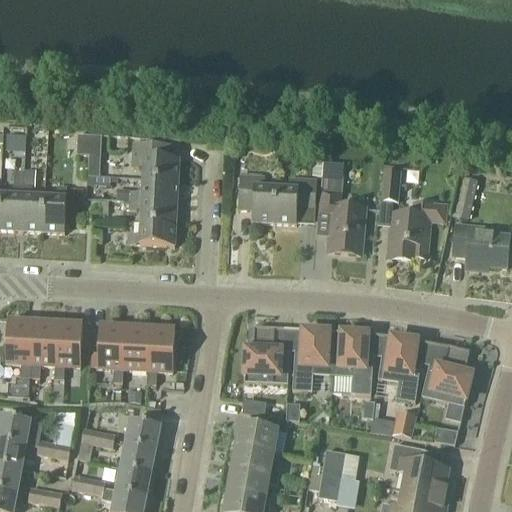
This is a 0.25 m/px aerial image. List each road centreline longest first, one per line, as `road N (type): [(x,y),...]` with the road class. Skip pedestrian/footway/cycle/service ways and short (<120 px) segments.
road 1 (track): [(0,78),(203,104),(511,172)]
road 2 (residential): [(511,336),(369,307),(212,299)]
road 3 (residential): [(185,511),(212,299)]
road 4 (residential): [(202,299),(0,289)]
road 5 (residential): [(202,299),(212,156)]
road 6 (tertiary): [(480,511),(511,376)]
